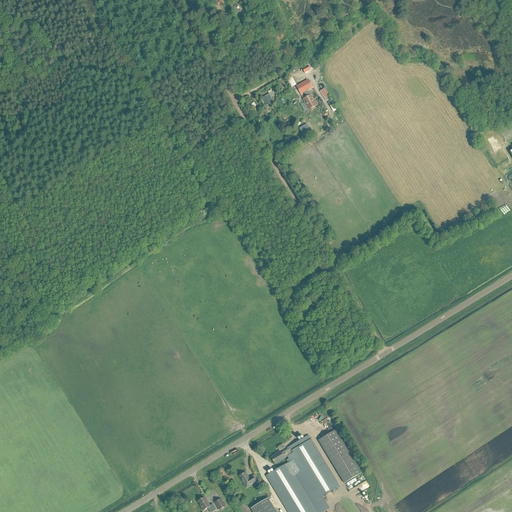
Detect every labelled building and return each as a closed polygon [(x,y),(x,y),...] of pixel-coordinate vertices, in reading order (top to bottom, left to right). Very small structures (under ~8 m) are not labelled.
[(244,21),(251,14),(247,10),(240,18),(244,21)] [(310,61),(300,66),(305,74),(314,69),(310,61)] [(297,85),(292,77),(287,80),(292,88),(297,85)] [(308,80),(297,87),(301,95),(304,93),(306,97),(302,100),(303,101),(306,106),(302,108),(304,112),(308,110),(309,109),(317,105),(315,102),(314,103),(311,97),(307,91),(313,88),(308,80)] [(325,88),(320,92),(326,101),(329,99),(327,96),(329,95),(325,88)] [(284,95),(286,101),(300,97),(298,91),(284,95)] [(270,96),(269,94),(262,98),(266,106),(273,102),(270,96)] [(328,433),(333,431),(332,430),(340,427),(339,422),(325,427),(328,433)] [(344,484),(361,473),(336,431),(318,441),(344,484)] [(286,460),(288,463),(266,477),(287,511),(322,511),(324,511),(317,500),(339,487),(313,444),(308,436),(287,449),(281,453),(280,451),(276,454),(277,455),(271,458),(275,465),(285,459),(284,458),(287,456),(288,459),(286,460)] [(246,488),(249,487),(256,482),(252,477),(249,479),(245,473),(239,477),(246,488)] [(198,502),(203,511),(207,508),(209,511),(212,511),(216,510),(212,505),(209,506),(204,498),(198,502)] [(276,511),(268,498),(251,509),(252,511),(276,511)] [(226,507),(221,499),(215,503),(219,511),(226,507)]
